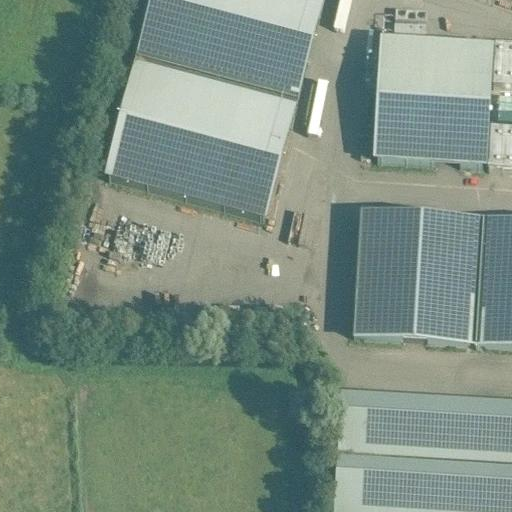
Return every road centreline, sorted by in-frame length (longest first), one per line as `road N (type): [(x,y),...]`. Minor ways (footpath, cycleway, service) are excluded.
road 1 (unknown): [(511,374),(394,367),(339,347),(315,306),(337,172)]
road 2 (unknown): [(337,172),(411,189),(511,197)]
road 3 (unknown): [(363,0),(337,172)]
